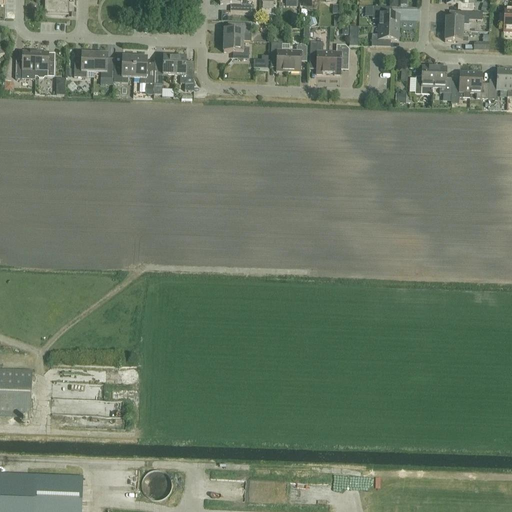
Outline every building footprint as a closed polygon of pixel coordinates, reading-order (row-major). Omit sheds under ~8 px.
[(44,0),(44,15),(68,16),(68,0),(44,0)] [(240,0),(220,0),(220,5),(233,6),(233,12),(253,13),(254,6),(247,6),(247,1),(241,1),(240,0)] [(464,0),(446,0),(446,5),(461,5),(461,11),(473,12),(473,5),(464,5),(464,0)] [(379,20),(379,28),(399,29),(399,16),(391,16),(392,9),(373,8),(372,20),(379,20)] [(445,32),(463,32),(463,26),(469,27),(469,22),(482,22),(483,14),(460,13),(460,21),(446,20),(445,32)] [(224,31),(224,42),(243,43),(243,37),(250,37),(250,25),(238,25),(238,31),(224,31)] [(398,42),(399,29),(379,28),(378,36),(372,36),(371,48),(390,49),(391,41),(398,42)] [(463,32),(445,32),(445,43),(468,44),(469,39),(463,38),(463,32)] [(488,52),(489,45),(489,38),(484,37),(483,44),(474,44),(474,52),(488,52)] [(349,39),(349,47),(357,48),(358,40),(349,39)] [(243,43),(224,42),(223,53),(237,54),(237,61),(249,61),(249,49),(243,49),(243,43)] [(328,74),(329,54),(323,54),(323,43),(310,43),(310,61),(317,61),(316,75),(322,76),(322,74),(328,74)] [(288,73),(289,53),(282,52),(282,44),(271,44),(271,59),(277,59),(276,73),(288,73)] [(329,54),(328,74),(334,75),(334,76),(340,76),(341,63),(349,64),(349,50),(345,47),(336,46),(336,54),(329,54)] [(296,53),(289,53),(288,73),(300,73),(301,60),(307,61),(307,48),(297,47),(296,53)] [(28,71),(34,71),(35,71),(36,54),(23,53),(22,61),(16,61),(16,80),(22,80),(22,77),(28,77),(28,71)] [(43,79),(44,77),(54,78),(54,63),(48,63),(49,54),(36,54),(35,71),(34,71),(34,77),(37,77),(39,79),(43,79)] [(94,74),(95,56),(82,55),(81,64),(74,64),(74,78),(87,79),(87,73),(94,74)] [(95,56),(94,74),(101,74),(101,79),(114,80),(114,71),(115,65),(107,65),(108,56),(95,56)] [(128,79),(134,80),(135,59),(133,59),(133,58),(132,56),(126,56),(125,57),(125,59),(123,59),(122,64),(122,72),(114,71),(114,80),(114,84),(128,85),(128,79)] [(135,59),(134,80),(140,80),(140,85),(154,86),(154,73),(146,72),(147,60),(145,60),(145,58),(144,57),(138,56),(137,58),(137,59),(135,59)] [(168,76),(174,77),(175,59),(163,58),(163,72),(154,72),(154,73),(154,86),(153,97),(162,97),(163,80),(168,80),(168,76)] [(262,71),(268,71),(268,58),(262,58),(262,61),(255,61),(255,69),(262,69),(262,71)] [(186,59),(175,59),(174,77),(181,77),(180,85),(185,85),(185,92),(194,93),(194,74),(186,73),(186,59)] [(433,89),(434,69),(422,68),(422,79),(416,78),(415,96),(421,96),(433,97),(433,89)] [(446,69),(434,69),(433,89),(440,89),(439,95),(451,95),(451,86),(452,80),(446,79),(446,69)] [(507,92),(508,72),(497,71),(496,92),(507,92)] [(470,94),(471,74),(460,74),(459,87),(451,86),(451,95),(451,105),(459,106),(459,100),(464,100),(470,100),(470,94)] [(471,74),(470,94),(476,95),(476,100),(488,101),(489,85),(481,85),(482,75),(471,74)] [(5,85),(8,91),(14,87),(10,82),(5,85)] [(0,417),(30,418),(32,372),(0,370),(0,417)] [(108,381),(109,371),(87,371),(87,376),(86,376),(86,380),(90,380),(90,376),(97,376),(97,381),(108,381)] [(54,374),(54,384),(63,383),(63,374),(54,374)] [(71,385),(71,401),(106,402),(106,385),(71,385)] [(142,483),(142,486),(142,489),(142,491),(143,494),(145,496),(147,498),(149,500),(151,501),(154,502),(157,502),(160,502),(162,501),(165,500),(167,498),(168,496),(170,494),(171,492),(171,490),(172,488),(172,485),(171,483),(170,481),(169,479),(168,477),(166,476),(165,475),(163,473),(161,473),(158,472),(156,472),(153,473),(150,473),(148,475),(146,476),(144,478),(143,481),(142,483)] [(0,511),(80,511),(82,478),(0,474),(0,511)]
